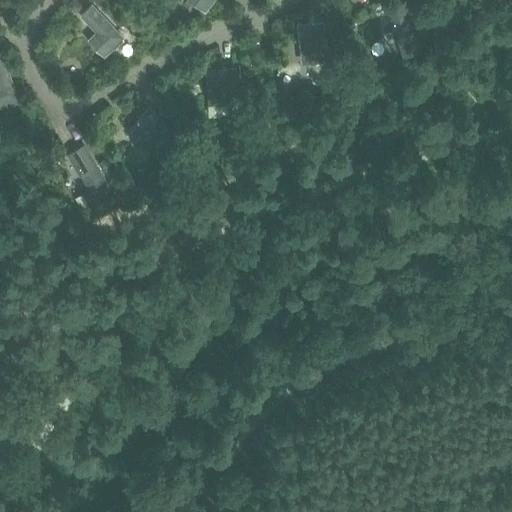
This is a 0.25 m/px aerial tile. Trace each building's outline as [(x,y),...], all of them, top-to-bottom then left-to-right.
[(192,0),(204,10),(212,0),(192,0)] [(392,0),(384,3),(403,56),(422,50),(404,0),(392,0)] [(94,3),(83,13),(100,31),(90,39),(103,53),(124,35),(94,3)] [(300,63),(328,60),(323,19),(295,23),(300,63)] [(0,104),(19,98),(6,56),(0,58),(0,104)] [(208,103),(239,101),(237,65),(206,67),(208,103)] [(154,155),(175,131),(147,106),(126,130),(154,155)] [(83,143),(67,152),(94,200),(110,191),(83,143)]
